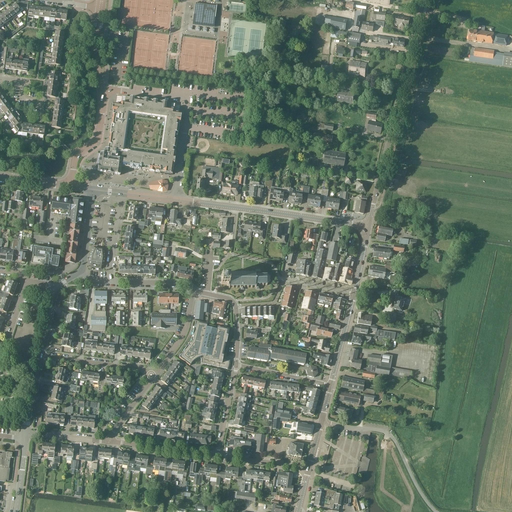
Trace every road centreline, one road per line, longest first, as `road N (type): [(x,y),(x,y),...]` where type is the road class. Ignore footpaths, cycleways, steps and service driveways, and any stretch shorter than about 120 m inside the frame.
road 1 (secondary): [(363,232),(351,223),(92,188)]
road 2 (tertiary): [(363,232),(422,0)]
road 3 (tertiary): [(70,186),(74,157),(97,137),(100,8)]
road 4 (unclassified): [(436,511),(387,433),(320,421)]
road 5 (residential): [(354,294),(283,278),(273,302),(240,304)]
